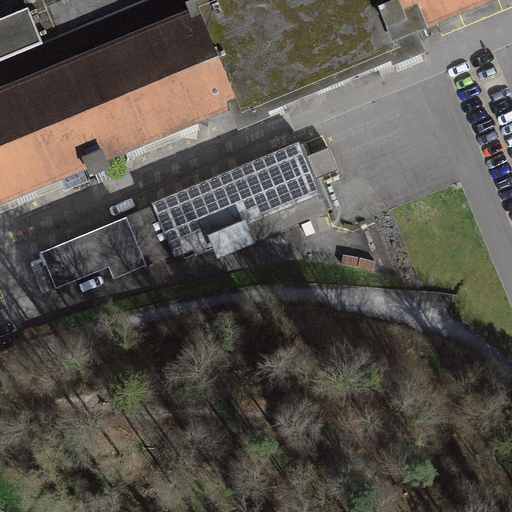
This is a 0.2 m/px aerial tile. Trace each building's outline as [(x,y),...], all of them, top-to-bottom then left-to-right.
[(0,0),(0,64),(155,0),(0,0)] [(411,37),(395,0),(202,0),(185,7),(189,16),(230,112),(233,121),(273,104),(414,44),(411,37)] [(395,0),(411,37),(498,0),(395,0)] [(0,207),(230,112),(189,16),(0,94),(0,207)] [(302,147),(41,250),(58,292),(113,271),(116,278),(200,245),(205,257),(326,209),(302,147)]
